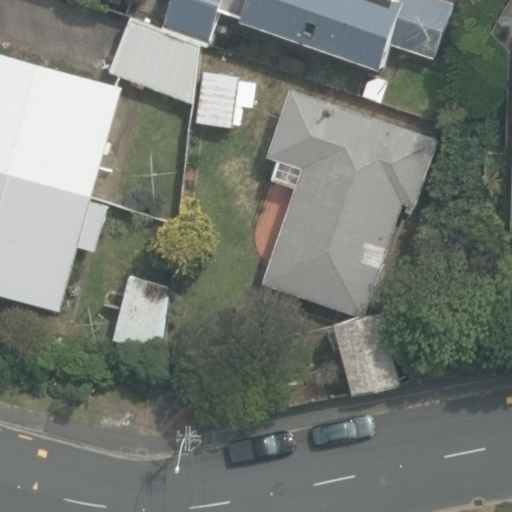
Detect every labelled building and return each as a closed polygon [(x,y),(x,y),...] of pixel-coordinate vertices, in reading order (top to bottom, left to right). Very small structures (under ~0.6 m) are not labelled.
[(205,34),(215,4),(375,60),(383,38),(448,61),(469,2),(462,0),(166,0),(160,19),(205,34)] [(118,68),(199,101),(206,42),(137,16),(118,68)] [(0,291),(67,310),(85,245),(101,250),(114,205),(95,200),(127,85),(0,49),(0,291)] [(201,121),(244,126),(250,76),(207,71),(201,121)] [(271,279),(368,313),(408,199),(420,203),(442,139),(298,90),(277,153),(286,156),(279,178),(303,186),(271,279)] [(120,336),(166,350),(175,287),(136,274),(120,336)] [(343,321),(358,391),(405,381),(389,311),(343,321)]
